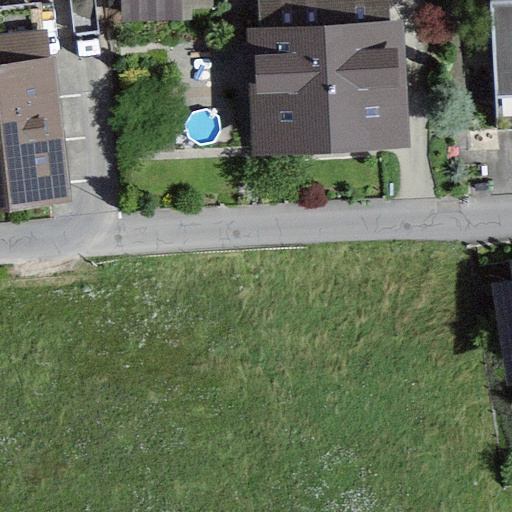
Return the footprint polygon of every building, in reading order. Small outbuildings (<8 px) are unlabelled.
[(126,0),(128,12),(216,7),(216,0),(126,0)] [(378,0),(264,0),(266,47),(251,48),(256,154),(402,148),(397,36),(381,37),(378,0)] [(511,14),(495,15),(498,100),(511,99),(511,14)] [(44,39),(0,43),(0,206),(62,200),(44,39)] [(511,290),(498,293),(510,388),(511,387),(511,290)]
